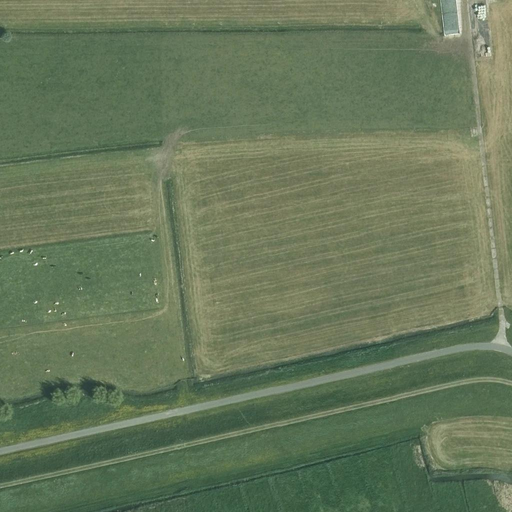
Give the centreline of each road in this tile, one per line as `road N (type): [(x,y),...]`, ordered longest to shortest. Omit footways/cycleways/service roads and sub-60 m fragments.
road 1 (unclassified): [(511,352),(489,346),(439,353),(0,451)]
road 2 (track): [(511,382),(457,382),(0,484)]
